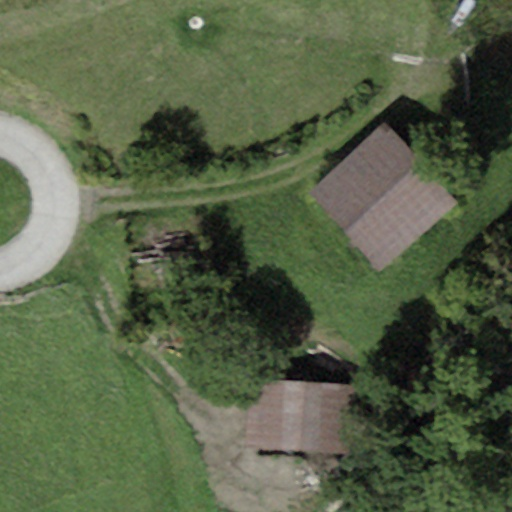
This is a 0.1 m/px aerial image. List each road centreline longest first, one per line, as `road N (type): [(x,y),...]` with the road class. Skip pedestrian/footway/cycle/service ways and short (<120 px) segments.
road 1 (track): [(58,205),(234,182),(345,143),(436,65),(472,0)]
road 2 (track): [(0,270),(14,269),(51,236),(58,205),(48,173),(13,138),(0,138)]
